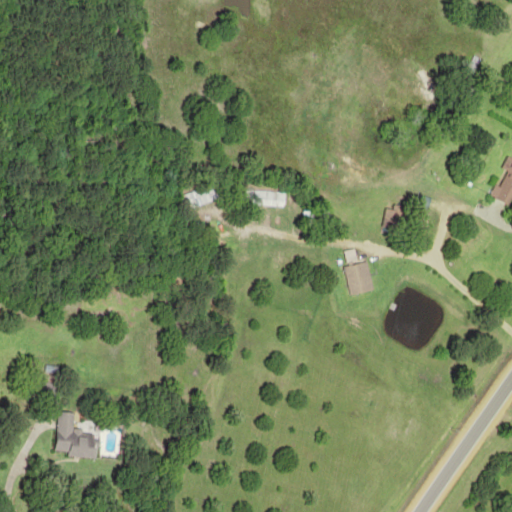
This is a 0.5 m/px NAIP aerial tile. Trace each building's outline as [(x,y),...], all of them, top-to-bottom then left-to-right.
[(511,144),(509,143),(483,197),(500,205),(507,190),(511,192),(511,144)] [(181,206),(220,196),(216,181),(177,192),(181,206)] [(277,205),(277,190),(238,190),(238,205),(277,205)] [(359,260),(348,262),(346,249),(336,251),(338,263),(335,263),(340,293),(363,290),(359,260)] [(64,412),(47,411),(44,453),(86,457),(88,431),(63,429),(64,412)]
